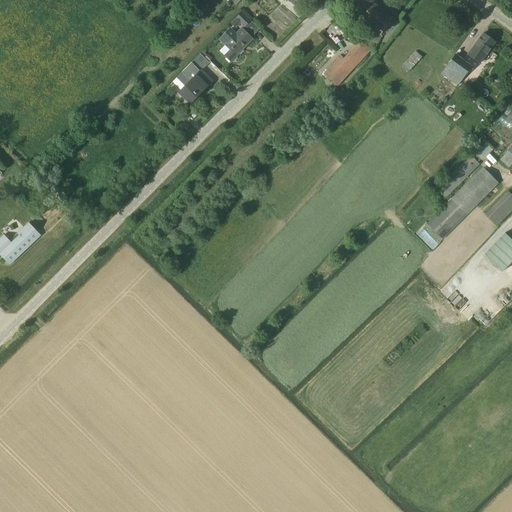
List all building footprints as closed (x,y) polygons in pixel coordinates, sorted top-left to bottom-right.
[(359,19),(380,35),(393,19),(373,3),(374,0),(360,0),(347,17),(347,20),(352,24),(354,24),(358,19),(359,19)] [(230,24),(236,29),(240,25),(244,28),(251,21),(242,12),(230,24)] [(224,56),(231,62),(237,57),(236,56),(253,39),(242,29),(236,35),(230,29),(220,40),(230,50),(224,56)] [(467,55),(479,64),(495,42),(493,41),(493,39),(490,37),(489,38),(482,34),(467,55)] [(323,74),(337,87),(371,50),(360,41),(344,59),(341,56),(323,74)] [(401,66),(408,72),(421,57),(415,51),(401,66)] [(209,63),(200,54),(176,78),(185,87),(179,93),(190,104),(208,86),(211,86),(211,83),(212,83),(201,72),(209,63)] [(441,74),(458,86),(472,67),(455,54),(441,74)] [(437,189),(445,198),(480,163),(479,162),(492,149),(485,142),(437,189)] [(511,144),(499,161),(509,168),(511,164),(511,144)] [(426,224),(441,240),(498,183),(482,168),(426,224)] [(484,214),(496,226),(511,210),(511,195),(508,192),(484,214)] [(4,236),(0,239),(0,253),(10,264),(40,236),(29,226),(11,243),(4,236)] [(511,226),(506,233),(505,232),(484,255),(504,273),(511,264),(511,226)]
